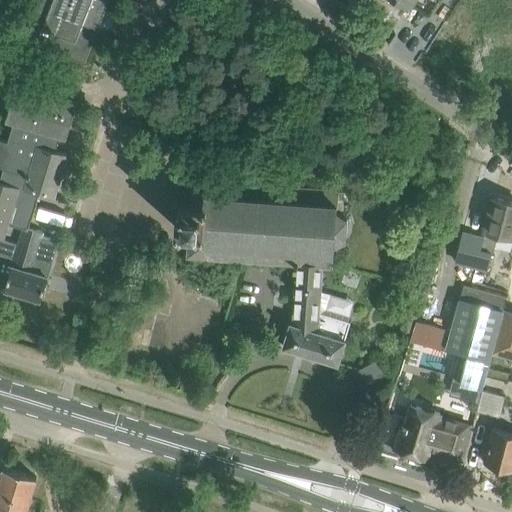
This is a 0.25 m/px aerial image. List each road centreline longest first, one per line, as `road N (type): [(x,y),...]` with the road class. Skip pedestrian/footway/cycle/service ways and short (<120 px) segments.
road 1 (tertiary): [(274,477),(0,395)]
road 2 (unclassified): [(511,147),(283,0)]
road 3 (residential): [(0,69),(111,103),(152,0)]
road 4 (tertiary): [(408,511),(386,497),(314,477),(274,477)]
